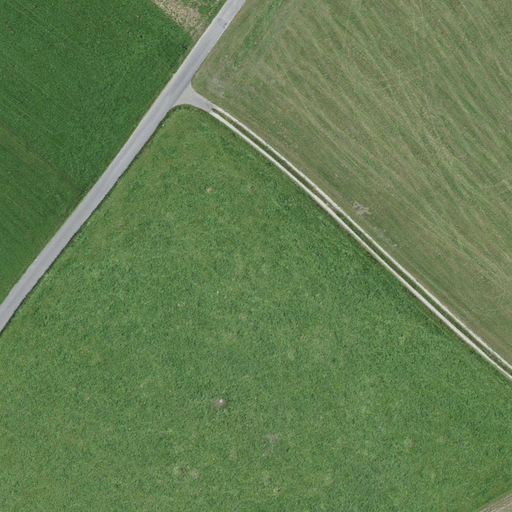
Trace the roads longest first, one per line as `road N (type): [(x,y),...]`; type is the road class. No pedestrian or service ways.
road 1 (track): [(511,378),(360,247),(317,194),(176,90)]
road 2 (unclassified): [(0,318),(176,90),(235,0)]
